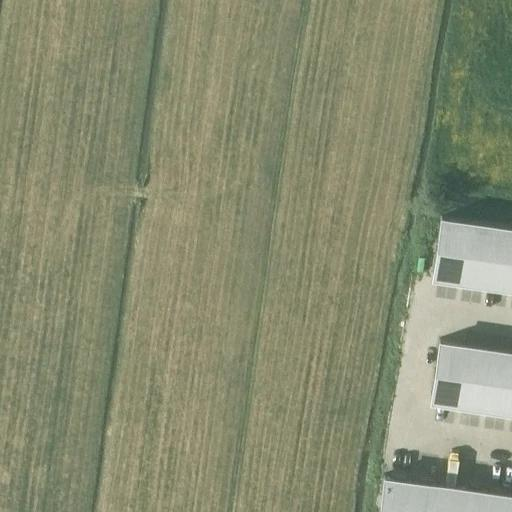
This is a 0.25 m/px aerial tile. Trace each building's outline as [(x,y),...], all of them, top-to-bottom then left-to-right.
[(450,0),(446,26),(469,29),(473,0),(450,0)] [(473,0),(469,29),(492,33),(497,0),(473,0)] [(446,26),(442,50),(488,58),(492,33),(469,29),(446,26)] [(442,50),(438,75),(484,82),(488,58),(442,50)] [(438,75),(434,99),(448,101),(479,107),(484,82),(438,75)] [(448,101),(444,126),(475,131),(479,107),(448,101)] [(433,274),(459,278),(467,219),(441,215),(433,274)] [(492,222),(467,219),(459,278),(484,281),(492,222)] [(484,281),(509,285),(511,260),(511,224),(492,222),(484,281)] [(465,342),(439,338),(431,397),(457,401),(465,342)] [(457,401),(482,404),(490,345),(465,342),(457,401)] [(482,404),(507,408),(511,372),(511,348),(490,345),(482,404)] [(404,511),(410,477),(384,473),(378,511),(404,511)] [(404,511),(430,511),(435,480),(410,477),(404,511)] [(430,511),(455,511),(460,484),(435,480),(430,511)] [(460,484),(455,511),(481,511),(485,488),(460,484)] [(485,488),(481,511),(506,511),(510,491),(485,488)]
